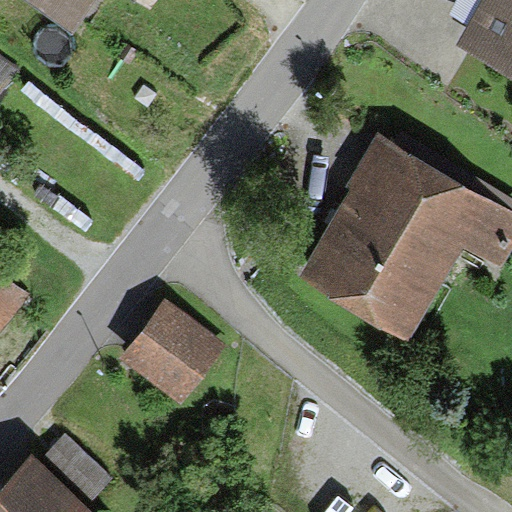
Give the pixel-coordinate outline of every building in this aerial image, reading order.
[(38,0),(78,27),(96,0),(38,0)] [(511,0),(475,0),(461,26),(511,54),(511,0)] [(305,271),(410,333),(461,246),(504,271),(511,256),(511,214),(383,138),(359,180),(305,271)] [(166,293),(120,349),(177,395),(223,340),(166,293)] [(72,511),(22,465),(0,488),(0,511),(72,511)]
